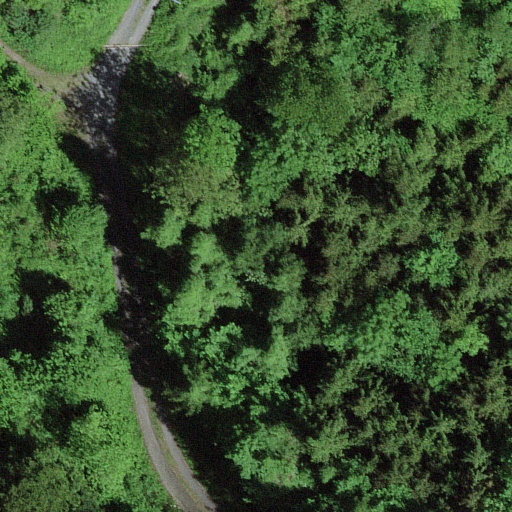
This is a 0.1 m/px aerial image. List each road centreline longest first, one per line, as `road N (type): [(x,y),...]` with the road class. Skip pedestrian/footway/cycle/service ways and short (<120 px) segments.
road 1 (track): [(107,109),(188,511)]
road 2 (track): [(107,109),(0,33)]
